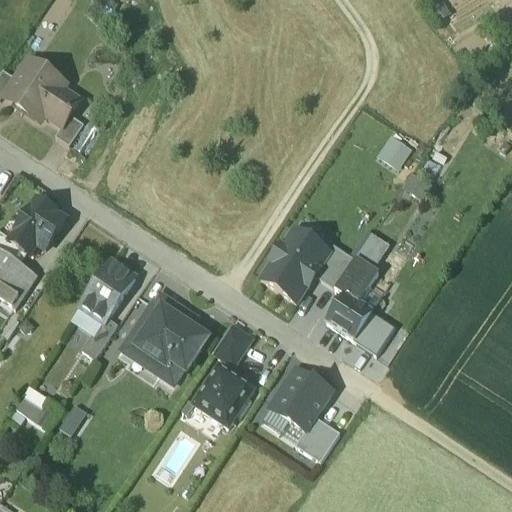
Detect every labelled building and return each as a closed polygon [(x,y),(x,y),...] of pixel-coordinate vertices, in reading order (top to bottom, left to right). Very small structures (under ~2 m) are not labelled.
[(42,55),(55,26),(39,19),(27,48),(42,55)] [(33,71),(9,107),(38,127),(41,123),(62,137),(71,124),(74,118),(53,105),(60,95),(47,87),(51,82),(33,71)] [(3,79),(0,82),(0,107),(1,108),(15,87),(3,79)] [(62,137),(56,146),(70,154),(84,133),(71,124),(62,137)] [(431,195),(415,185),(406,198),(423,208),(431,195)] [(11,248),(10,249),(28,261),(30,262),(38,251),(46,257),(65,228),(57,222),(58,221),(37,207),(11,248)] [(315,282),(329,261),(294,239),(262,287),(297,310),(315,282)] [(11,248),(0,240),(0,258),(21,272),(28,261),(10,249),(11,248)] [(356,266),(373,277),(390,251),(373,240),(356,266)] [(315,282),(337,295),(356,266),(334,252),(329,261),(315,282)] [(21,272),(0,258),(0,307),(12,315),(34,281),(21,272)] [(346,301),(360,310),(379,281),(373,277),(356,266),(337,295),(346,301)] [(111,268),(80,315),(104,331),(105,331),(108,326),(136,284),(111,268)] [(360,310),(346,301),(327,329),(354,346),(364,330),(372,318),(360,310)] [(154,305),(130,341),(140,348),(162,316),(180,327),(182,324),(154,305)] [(180,327),(162,316),(140,348),(136,354),(165,373),(166,374),(170,368),(183,377),(186,378),(208,346),(180,327)] [(104,331),(96,342),(93,341),(82,357),(95,366),(118,332),(108,326),(105,331),(104,331)] [(374,336),(364,330),(354,347),(363,353),(374,336)] [(231,333),(213,360),(233,373),(251,346),(231,333)] [(170,368),(166,374),(165,373),(160,381),(174,391),(183,377),(170,368)] [(219,373),(194,411),(229,434),(254,396),(219,373)] [(270,415),(306,438),(315,423),(331,398),(295,375),(270,415)] [(15,416),(49,438),(62,416),(29,395),(15,416)] [(75,443),(89,417),(76,410),(61,435),(75,443)] [(296,452),(320,468),(339,439),(315,423),(306,438),(296,452)]
